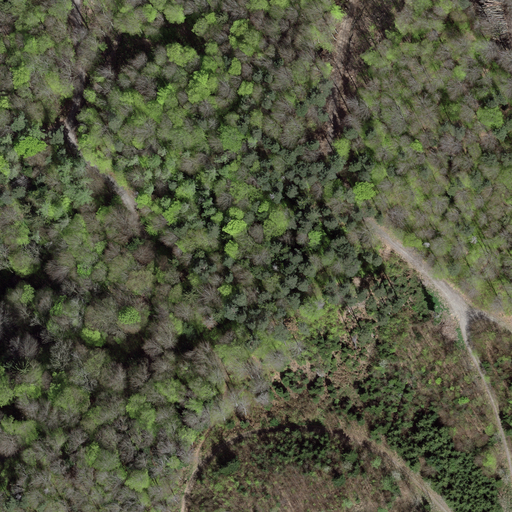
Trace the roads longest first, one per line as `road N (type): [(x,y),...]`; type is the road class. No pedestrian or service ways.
road 1 (track): [(473,318),(376,232),(330,166),(337,66),(354,0)]
road 2 (track): [(123,193),(164,287),(154,356),(138,386),(98,418),(0,460)]
road 3 (track): [(198,468),(220,444),(262,427),(309,426),(375,451),(446,511)]
road 4 (track): [(75,0),(80,79),(68,134),(123,193)]
road 5 (track): [(511,455),(468,323),(478,314),(511,332)]
